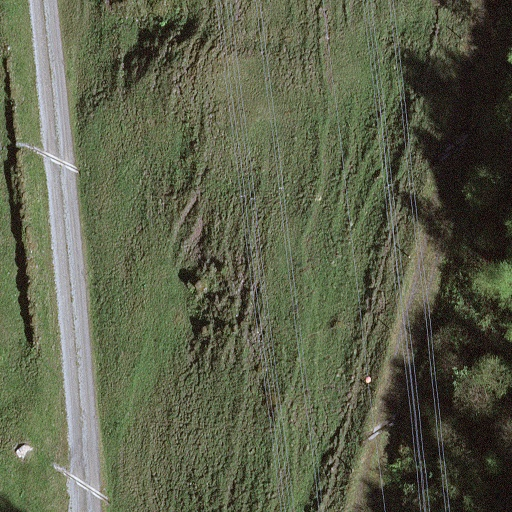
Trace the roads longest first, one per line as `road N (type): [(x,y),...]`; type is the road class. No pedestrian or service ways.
road 1 (track): [(362,511),(494,0)]
road 2 (track): [(35,0),(76,511)]
